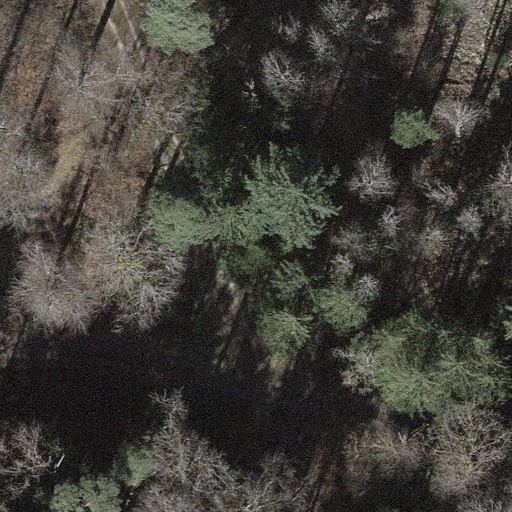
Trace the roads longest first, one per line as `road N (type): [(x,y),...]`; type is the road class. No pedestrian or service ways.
road 1 (track): [(123,0),(258,393),(318,511)]
road 2 (track): [(511,451),(0,341)]
road 3 (track): [(129,15),(0,205)]
